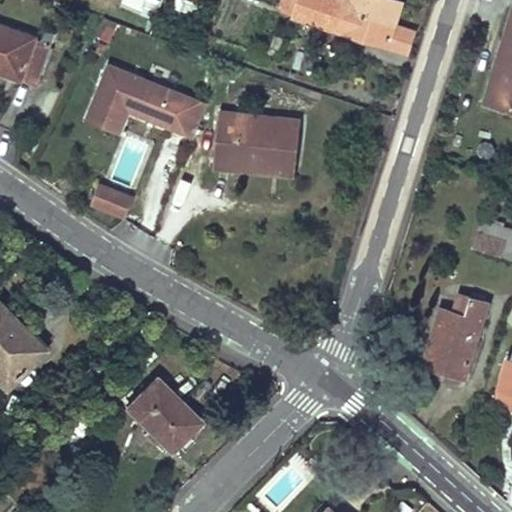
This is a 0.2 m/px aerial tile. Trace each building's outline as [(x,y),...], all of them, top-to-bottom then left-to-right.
[(155,14),(158,0),(122,0),(121,5),(155,14)] [(206,0),(185,0),(185,2),(204,9),(206,0)] [(286,0),(282,12),(407,54),(414,31),(393,25),(401,2),(394,0),(286,0)] [(511,14),(484,101),(511,109),(511,14)] [(280,22),(269,18),(264,29),(276,33),(280,22)] [(49,44),(0,26),(0,72),(34,85),(49,44)] [(207,101),(110,62),(87,117),(120,130),(131,102),(158,112),(156,118),(194,134),(207,101)] [(303,122),(222,111),(216,168),(238,170),(239,161),(271,165),(272,158),(298,160),(303,122)] [(271,165),(239,161),(238,170),(295,177),(298,160),(272,158),(271,165)] [(135,194),(100,180),(92,201),(126,214),(135,194)] [(511,229),(480,219),(472,246),(511,258),(511,229)] [(447,372),(465,378),(488,303),(461,294),(455,313),(442,308),(426,359),(449,366),(447,372)] [(21,328),(0,307),(0,382),(2,384),(42,345),(23,326),(21,328)] [(511,357),(507,356),(493,402),(511,407),(511,357)] [(424,365),(447,372),(449,366),(426,359),(424,365)] [(199,422),(154,377),(125,407),(168,450),(199,422)] [(48,437),(0,487),(10,497),(25,482),(30,488),(63,453),(48,437)]
